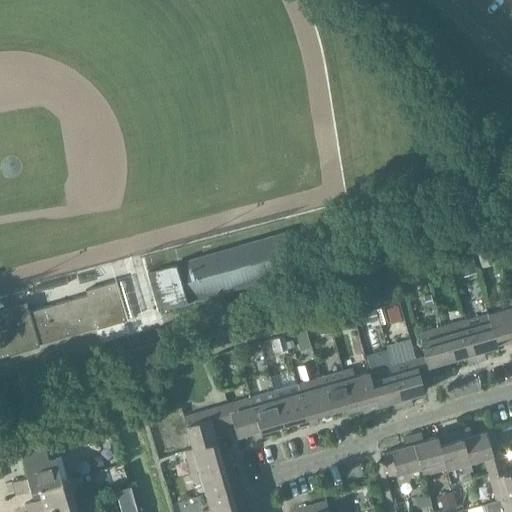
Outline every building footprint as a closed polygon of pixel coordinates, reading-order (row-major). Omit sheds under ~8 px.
[(349,72),(345,74),(356,104),(359,103),(349,72)] [(298,217),(267,226),(268,229),(299,221),(298,217)] [(287,232),(148,273),(152,287),(159,311),(298,271),(287,232)] [(511,248),(510,242),(495,246),(499,259),(511,254),(511,248)] [(492,245),(476,250),(481,266),(497,261),(492,245)] [(471,256),(456,260),(459,273),(475,269),(471,256)] [(447,263),(432,267),(436,281),(451,277),(447,263)] [(67,279),(32,288),(33,293),(68,284),(67,279)] [(0,309),(0,358),(40,346),(39,345),(97,328),(97,330),(123,322),(127,321),(116,281),(86,290),(87,295),(30,312),(27,302),(0,309)] [(267,284),(258,287),(259,289),(261,297),(270,294),(268,287),(267,284)] [(430,295),(424,297),(426,306),(432,304),(430,295)] [(511,341),(511,310),(509,299),(500,302),(502,310),(488,314),(497,346),(511,341)] [(384,308),(377,310),(381,325),(388,323),(384,308)] [(376,311),(364,314),(366,323),(378,320),(376,311)] [(465,320),(476,361),(485,358),(483,350),(497,346),(488,314),(465,320)] [(351,320),(342,323),(344,330),(353,327),(351,320)] [(476,361),(465,320),(442,327),(451,359),(465,355),(467,363),(476,361)] [(329,322),(318,326),(321,335),(332,332),(329,322)] [(442,327),(418,334),(425,357),(430,374),(439,371),(437,363),(451,359),(442,327)] [(284,337),(274,340),(277,352),(287,349),(285,342),(284,337)] [(293,340),(285,342),(287,349),(295,347),(293,340)] [(249,346),(237,349),(240,358),(251,355),(249,346)] [(221,354),(213,356),(214,358),(216,366),(224,364),(221,354)] [(420,358),(416,360),(420,377),(425,376),(430,374),(425,357),(420,358)] [(403,407),(413,404),(410,396),(425,392),(420,377),(416,360),(392,366),(403,407)] [(394,409),(403,407),(392,366),(369,373),(378,405),(392,401),(394,409)] [(355,412),(378,405),(369,373),(355,377),(353,369),(343,371),(355,412)] [(355,412),(343,371),(320,378),(330,410),(344,406),(346,414),(355,412)] [(297,385),(309,425),(318,422),(316,414),(330,410),(320,378),(297,385)] [(300,427),(309,425),(297,385),(274,391),(283,423),(297,419),(300,427)] [(274,391),(251,398),(263,438),(272,435),(270,427),(283,423),(274,391)] [(251,433),(254,441),(263,438),(251,398),(227,405),(233,422),(237,437),(251,433)] [(194,413),(214,408),(212,399),(191,404),(194,413)] [(223,406),(216,408),(221,426),(228,424),(233,422),(227,405),(223,406)] [(188,432),(193,448),(193,449),(217,442),(213,428),(221,426),(216,408),(174,420),(178,435),(188,432)] [(486,465),(503,460),(494,429),(472,436),(469,428),(460,430),(469,462),(470,462),(484,458),(486,465)] [(470,462),(469,462),(460,430),(437,437),(446,469),(460,465),(462,472),(463,473),(469,471),(472,470),(470,462)] [(421,433),(412,435),(421,467),(420,468),(423,476),(446,469),(437,437),(423,441),(421,433)] [(420,468),(421,467),(412,435),(403,438),(405,446),(383,453),(389,477),(420,468)] [(217,442),(193,449),(193,448),(185,451),(191,474),(232,463),(229,454),(221,456),(217,442)] [(61,443),(45,447),(21,454),(28,478),(12,482),(16,495),(38,489),(68,480),(67,479),(62,458),(65,457),(61,443)] [(100,455),(90,457),(93,466),(102,463),(100,455)] [(202,481),(206,495),(238,486),(232,463),(191,474),(194,483),(202,481)] [(496,501),(511,496),(511,470),(507,472),(505,466),(488,471),(496,501)] [(462,472),(459,473),(462,482),(471,479),(469,471),(463,473),(462,472)] [(38,489),(41,499),(25,504),(27,511),(43,511),(81,501),(88,499),(81,475),(67,479),(68,480),(38,489)] [(202,511),(233,511),(245,509),(238,486),(206,495),(210,509),(202,511)] [(347,491),(336,495),(339,504),(350,501),(347,491)] [(452,492),(437,497),(441,511),(456,507),(452,492)] [(429,494),(415,498),(418,508),(431,504),(429,494)] [(511,511),(511,496),(496,501),(485,504),(486,511),(511,511)] [(84,511),(81,501),(43,511),(84,511)] [(329,511),(326,501),(302,508),(303,511),(329,511)]
